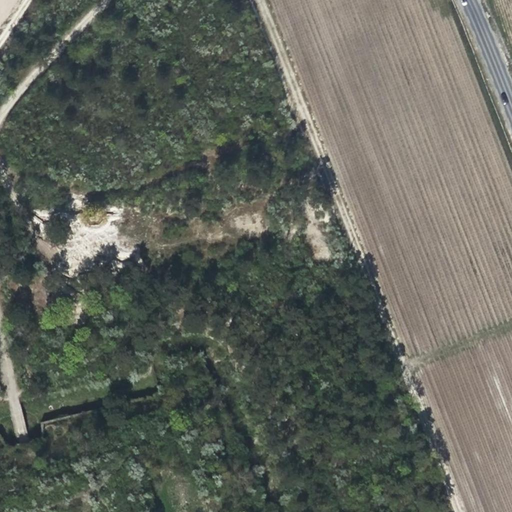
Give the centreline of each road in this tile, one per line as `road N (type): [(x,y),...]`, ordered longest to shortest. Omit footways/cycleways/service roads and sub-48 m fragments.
road 1 (track): [(458,511),(260,0)]
road 2 (track): [(107,0),(0,117)]
